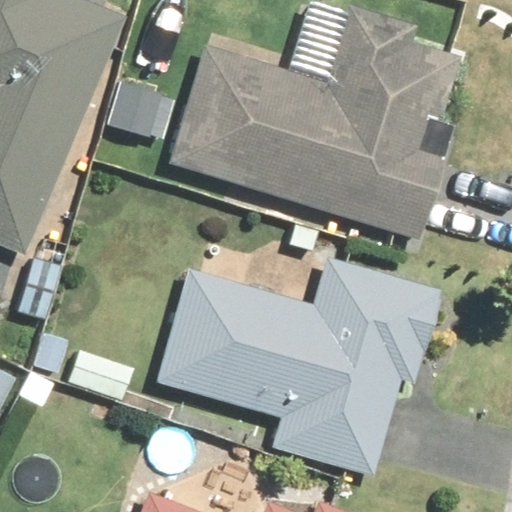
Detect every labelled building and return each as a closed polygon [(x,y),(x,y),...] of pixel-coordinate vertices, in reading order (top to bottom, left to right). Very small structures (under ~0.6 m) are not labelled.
[(0,0),(0,243),(23,253),(123,17),(82,0),(0,0)] [(201,45),(164,162),(416,241),(454,123),(438,118),(456,59),(405,43),(410,27),(348,8),(324,84),(201,45)] [(117,79),(104,125),(148,137),(149,134),(162,138),(172,101),(161,97),(163,92),(117,79)] [(185,269),(153,381),(277,416),(268,448),(372,477),(399,382),(411,385),(438,291),(324,259),(311,305),(185,269)] [(66,278),(30,262),(11,306),(47,321),(66,278)] [(132,370),(79,351),(67,386),(120,405),(132,370)] [(0,412),(17,374),(0,366),(0,412)] [(137,511),(341,511),(316,502),(312,511),(292,511),(265,501),(260,511),(199,511),(145,491),(137,511)]
